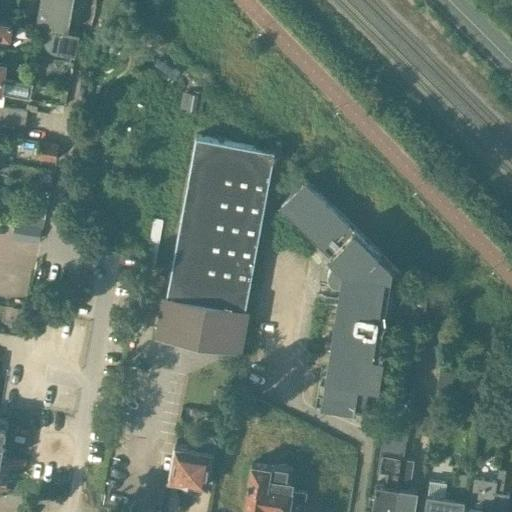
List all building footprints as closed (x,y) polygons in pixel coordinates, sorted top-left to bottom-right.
[(42,0),(38,27),(62,31),(80,34),(86,0),(42,0)] [(14,19),(16,9),(7,8),(6,18),(14,19)] [(15,22),(0,19),(0,36),(12,38),(15,22)] [(80,34),(62,31),(59,51),(77,54),(80,34)] [(72,67),(73,61),(66,59),(65,66),(72,67)] [(9,63),(0,61),(0,76),(6,78),(9,63)] [(205,90),(195,89),(195,92),(185,90),(181,107),(201,111),(205,90)] [(29,110),(0,104),(0,123),(26,127),(29,110)] [(246,307),(276,147),(199,133),(169,293),(162,329),(200,336),(240,343),(246,307)] [(41,141),(38,155),(57,159),(59,145),(41,141)] [(306,177),(279,205),(326,250),(343,266),(323,398),(363,404),(368,379),(378,380),(385,341),(380,340),(392,263),(306,177)] [(45,218),(29,213),(26,224),(43,227),(45,218)] [(41,227),(15,222),(13,236),(38,241),(41,227)] [(148,242),(146,250),(158,252),(160,244),(148,242)] [(423,321),(427,298),(416,288),(411,319),(423,321)] [(2,322),(14,324),(18,308),(6,306),(2,322)] [(454,371),(440,368),(435,399),(449,401),(454,371)] [(511,383),(503,382),(501,396),(511,398),(511,391),(511,383)] [(230,389),(218,388),(214,410),(227,412),(230,389)] [(433,409),(418,406),(413,435),(428,438),(431,417),(433,409)] [(0,463),(8,419),(0,417),(0,463)] [(388,423),(385,479),(416,480),(417,454),(409,454),(410,425),(388,423)] [(180,444),(174,480),(215,487),(221,452),(180,444)] [(259,460),(250,506),(272,510),(273,505),(297,510),(298,507),(312,509),(315,491),(300,488),(302,479),(299,479),(301,467),(259,460)] [(511,470),(505,469),(503,481),(499,510),(498,511),(511,511),(511,493),(510,493),(511,478),(511,470)] [(437,480),(435,492),(431,511),(471,511),(473,499),(472,498),(476,474),(465,472),(460,496),(452,495),(454,482),(437,480)] [(498,511),(499,510),(503,481),(496,479),(495,490),(488,488),(484,508),(478,507),(476,511),(498,511)] [(400,511),(406,487),(384,482),(378,511),(400,511)] [(406,487),(400,511),(422,511),(426,490),(406,487)]
